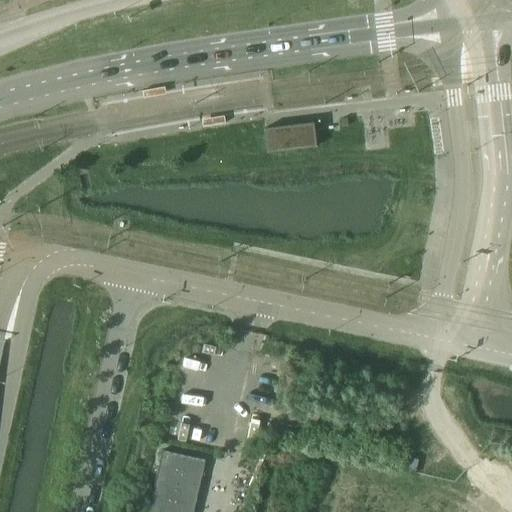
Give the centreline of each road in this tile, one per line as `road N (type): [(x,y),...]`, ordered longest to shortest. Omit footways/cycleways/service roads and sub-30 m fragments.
road 1 (unclassified): [(83,511),(132,276),(433,339)]
road 2 (secondary): [(0,100),(174,61),(445,25)]
road 3 (unclassified): [(469,346),(500,172),(483,18)]
road 4 (unclassified): [(445,25),(461,185),(433,339)]
road 5 (secondary): [(132,0),(0,37)]
